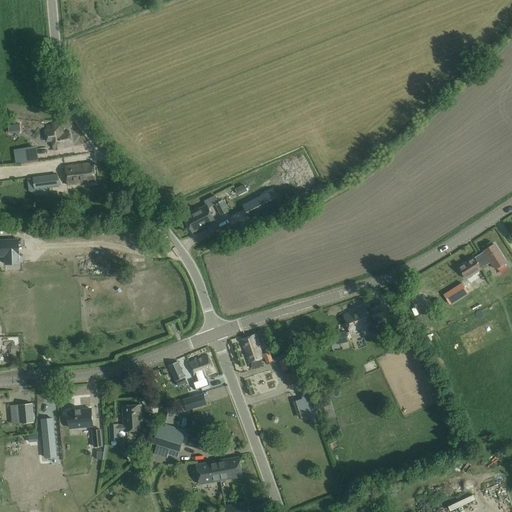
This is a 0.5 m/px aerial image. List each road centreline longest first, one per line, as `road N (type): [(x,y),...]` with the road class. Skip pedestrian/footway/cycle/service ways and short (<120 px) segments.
road 1 (unclassified): [(215,335),(187,260),(55,88),(47,0)]
road 2 (tertiary): [(215,335),(402,273),(511,204)]
road 3 (tertiary): [(0,382),(95,375),(215,335)]
road 4 (unclassified): [(278,511),(215,335)]
